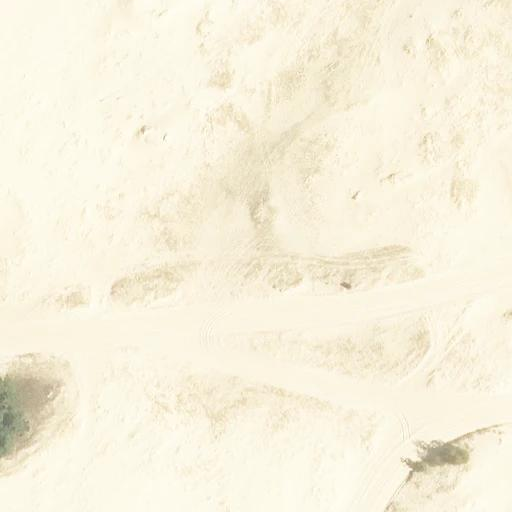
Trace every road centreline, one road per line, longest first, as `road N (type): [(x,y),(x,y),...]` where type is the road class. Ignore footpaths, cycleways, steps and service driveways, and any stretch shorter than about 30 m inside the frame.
road 1 (track): [(0,328),(323,311),(511,273)]
road 2 (track): [(123,325),(435,427)]
road 3 (track): [(361,511),(392,464),(435,427),(511,414)]
